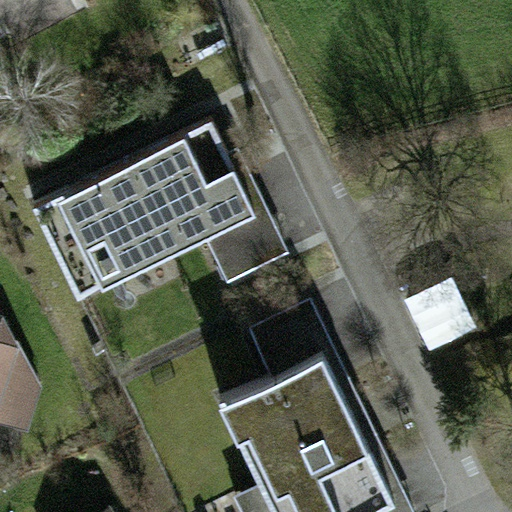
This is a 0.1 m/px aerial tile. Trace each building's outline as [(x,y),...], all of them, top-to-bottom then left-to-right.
[(14,0),(20,11),(40,0),(14,0)] [(284,254),(220,113),(41,193),(84,287),(207,232),(229,279),(284,254)] [(407,293),(430,344),(476,323),(452,272),(407,293)] [(0,397),(33,410),(41,383),(0,304),(0,397)] [(359,511),(391,497),(312,335),(218,381),(282,511),(359,511)]
